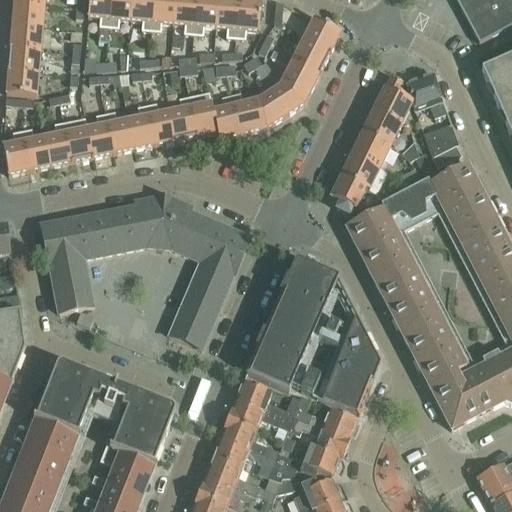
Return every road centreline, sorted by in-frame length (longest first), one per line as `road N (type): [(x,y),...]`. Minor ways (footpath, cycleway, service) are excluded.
road 1 (residential): [(22,205),(177,181),(285,224)]
road 2 (residential): [(511,213),(443,62),(377,28)]
road 3 (residential): [(285,224),(377,28)]
road 4 (residential): [(401,377),(345,266),(285,224)]
road 5 (residential): [(207,403),(285,224)]
road 6 (residential): [(207,403),(42,343)]
road 7 (residential): [(379,511),(367,462),(401,377)]
road 8 (residential): [(42,343),(22,205)]
road 9 (residential): [(0,456),(42,343)]
